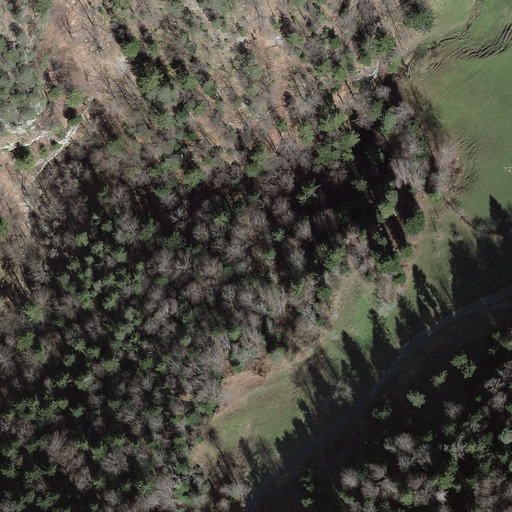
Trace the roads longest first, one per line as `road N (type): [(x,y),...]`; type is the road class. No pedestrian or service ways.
road 1 (unclassified): [(248,511),(274,472),(358,406),(420,336),(511,286)]
road 2 (track): [(0,384),(28,359),(46,316),(64,262),(66,207),(78,186),(112,184),(155,207),(196,215)]
